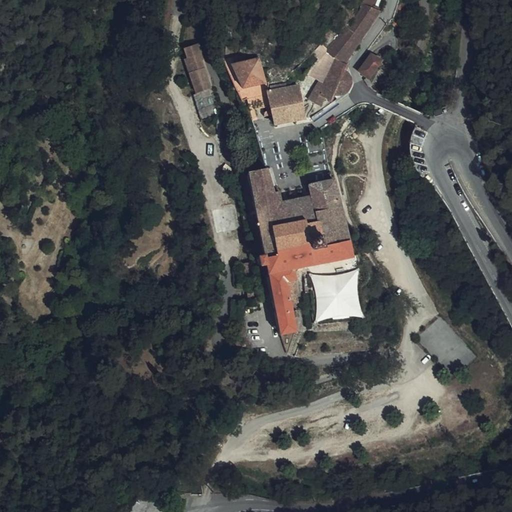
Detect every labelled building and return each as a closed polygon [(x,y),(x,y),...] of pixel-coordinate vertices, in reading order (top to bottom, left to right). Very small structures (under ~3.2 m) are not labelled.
[(361,0),(360,10),(363,6),(372,10),(371,9),(372,7),(373,0),(361,0)] [(396,23),(394,22),(392,26),(397,28),(404,5),(401,5),(396,23)] [(329,49),(314,65),(306,74),(320,82),(308,101),(319,107),(325,99),(330,101),(333,95),(338,96),(341,95),(344,94),(346,93),(348,90),(349,88),(350,85),(350,81),(349,78),(347,76),(345,74),(343,73),(346,65),(345,65),(343,63),(378,12),(372,10),(363,6),(360,10),(351,23),(344,32),(329,49)] [(210,87),(202,62),(199,55),(203,54),(200,44),(185,49),(188,59),(185,60),(197,94),(194,95),(202,121),(219,116),(210,87)] [(244,56),(223,63),(226,68),(231,66),(246,63),(244,56)] [(369,88),(372,86),(369,80),(369,79),(381,62),(371,56),(359,72),(367,78),(364,81),(369,88)] [(259,59),(246,63),(231,66),(242,89),(236,91),(237,93),(242,102),(247,100),(251,111),(270,108),(267,93),(271,93),(268,83),(265,84),(259,59)] [(231,66),(226,68),(236,91),(242,89),(231,66)] [(274,125),(305,119),(299,87),(285,90),(288,105),(270,108),(271,111),(274,125)] [(285,90),(271,93),(267,93),(270,108),(288,105),(285,90)] [(347,94),(346,93),(344,94),(341,95),(338,96),(333,95),(336,99),(311,117),(312,120),(347,94)] [(229,176),(234,171),(226,164),(222,169),(229,176)] [(295,270),(280,204),(278,193),(273,194),(267,169),(258,171),(258,168),(248,170),(248,174),(247,174),(265,256),(260,257),(262,266),(266,266),(280,335),(297,332),(291,305),(299,303),(294,281),(297,280),(295,270)] [(280,204),(295,270),(351,258),(335,181),(309,186),(311,197),(280,204)] [(256,278),(252,263),(244,264),(245,271),(244,272),(246,281),(256,278)] [(315,324),(365,318),(359,269),(309,275),(315,324)] [(249,300),(260,298),(258,290),(248,291),(249,298),(249,300)]
